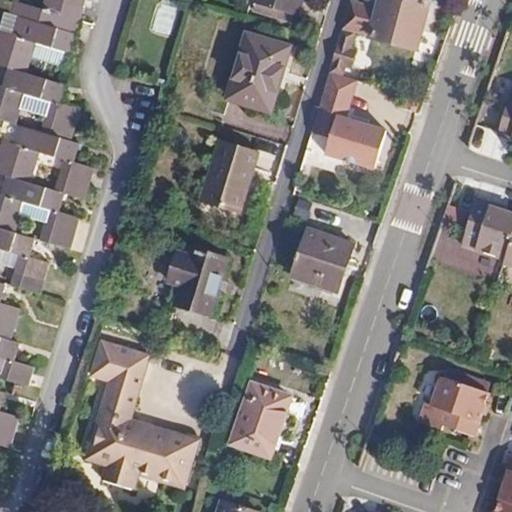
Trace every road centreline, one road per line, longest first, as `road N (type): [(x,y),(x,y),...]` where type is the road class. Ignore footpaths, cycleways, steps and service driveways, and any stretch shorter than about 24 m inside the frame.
road 1 (residential): [(25,511),(130,156),(93,73),(116,0)]
road 2 (tertiary): [(429,156),(324,467)]
road 3 (tertiary): [(485,0),(429,156)]
road 4 (residential): [(456,511),(324,467)]
